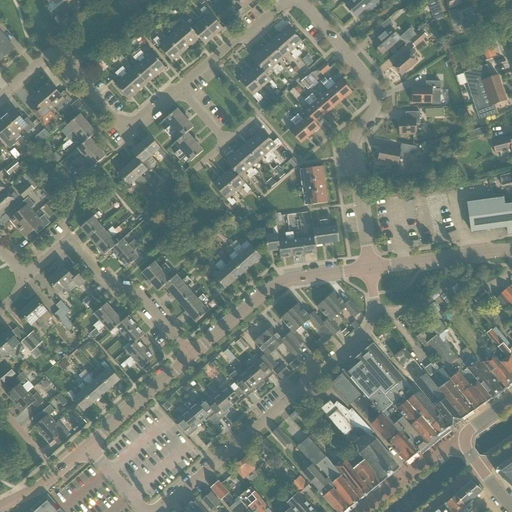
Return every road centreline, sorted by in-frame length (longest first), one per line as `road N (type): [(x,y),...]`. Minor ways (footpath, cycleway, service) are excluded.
road 1 (residential): [(156,511),(364,334),(370,270)]
road 2 (residential): [(370,270),(352,144),(375,104),(374,90),(299,0)]
road 3 (residential): [(0,98),(58,46),(126,133),(180,88)]
road 4 (residential): [(191,354),(69,239),(26,274)]
road 5 (tertiary): [(191,354),(274,284),(370,270)]
road 6 (tertiary): [(370,270),(511,250)]
road 7 (residential): [(180,88),(288,0)]
road 8 (tertiary): [(88,447),(191,354)]
road 9 (unclassified): [(366,511),(462,442)]
